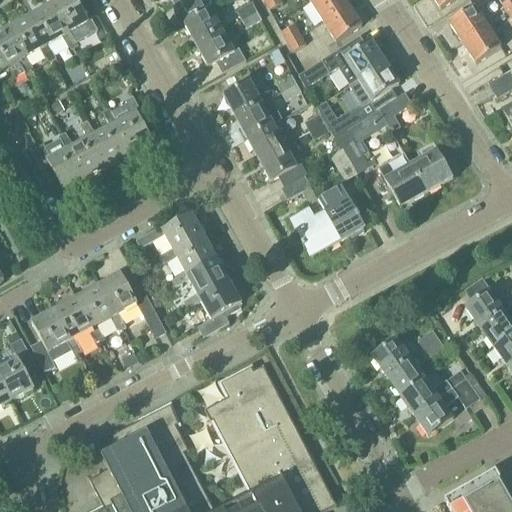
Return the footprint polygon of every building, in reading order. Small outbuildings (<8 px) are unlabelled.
[(75,0),(66,0),(50,8),(66,38),(62,41),(72,53),(79,49),(71,36),(85,28),(94,41),(100,38),(92,24),(89,25),(75,0)] [(181,0),(171,5),(181,24),(183,27),(210,13),(203,0),(181,0)] [(283,9),(278,0),(276,0),(263,7),(268,16),(283,9)] [(348,11),(340,0),(321,0),(310,7),(322,27),(348,11)] [(458,0),(430,0),(439,13),(458,0)] [(511,0),(502,6),(501,7),(507,16),(511,12),(511,0)] [(236,14),(241,23),(255,15),(251,6),(236,14)] [(45,50),(42,53),(50,65),(57,62),(49,48),(62,41),(66,38),(50,8),(29,20),(45,50)] [(447,26),(461,47),(486,32),(492,28),(486,20),(481,23),(473,10),(447,26)] [(360,30),(348,11),(322,27),(335,46),(360,30)] [(210,13),(183,27),(194,48),(221,33),(210,13)] [(256,15),(241,23),(246,31),(260,23),(256,15)] [(29,20),(7,32),(24,63),(19,65),(26,75),(28,77),(34,74),(27,60),(42,53),(45,50),(29,20)] [(280,39),(286,49),(300,41),(295,31),(280,39)] [(7,32),(0,35),(0,82),(4,90),(13,86),(11,83),(26,75),(19,65),(24,63),(7,32)] [(499,52),(486,32),(461,47),(474,68),(499,52)] [(221,33),(194,48),(206,70),(215,65),(221,77),(244,65),(237,52),(233,54),(221,33)] [(306,50),(300,41),(286,49),(291,58),(306,50)] [(343,64),(356,84),(383,68),(370,46),(343,64)] [(328,78),(320,65),(297,80),(304,93),(328,78)] [(345,134),(376,114),(394,103),(389,94),(397,88),(383,68),(349,90),(360,107),(324,131),(331,142),(345,134)] [(511,93),(511,84),(508,77),(487,88),(495,103),(511,93)] [(281,95),(295,87),(290,78),(276,87),(281,95)] [(235,120),(261,106),(250,84),(223,99),(235,120)] [(300,95),(295,87),(281,95),(286,104),(300,95)] [(410,110),(402,98),(394,103),(376,114),(388,134),(388,135),(389,138),(393,136),(393,135),(399,131),(392,120),(410,110)] [(23,100),(15,103),(21,115),(28,112),(23,100)] [(133,100),(126,104),(127,107),(112,115),(118,126),(115,129),(131,158),(154,146),(138,116),(141,114),(133,100)] [(273,127),(283,122),(271,101),(235,120),(246,141),(273,127)] [(59,103),(47,109),(52,119),(65,113),(59,103)] [(511,108),(501,115),(511,134),(511,108)] [(130,158),(115,129),(118,126),(112,115),(111,112),(103,116),(111,130),(96,138),(93,140),(108,170),(130,158)] [(307,135),(321,128),(317,120),(303,127),(307,135)] [(93,140),(96,138),(88,124),(81,128),(89,142),(74,150),(70,152),(86,182),(108,170),(93,140)] [(246,141),(257,162),(294,142),(289,133),(279,139),(273,127),(246,141)] [(326,137),(321,128),(307,135),(312,145),(326,137)] [(370,164),(364,167),(345,134),(331,142),(332,143),(332,142),(339,153),(341,152),(343,155),(357,178),(375,168),(374,165),(375,164),(373,161),(369,163),(370,164)] [(70,152),(74,150),(66,136),(58,140),(66,154),(52,162),(44,147),(37,151),(45,166),(47,165),(63,194),(86,182),(70,152)] [(284,191),(304,180),(308,178),(301,166),(296,169),(290,159),(300,153),(294,142),(257,162),(269,185),(278,180),(284,191)] [(424,162),(410,170),(414,177),(426,197),(452,183),(433,148),(420,155),(424,162)] [(357,178),(343,155),(331,162),(344,185),(357,178)] [(410,170),(403,157),(378,171),(400,211),(426,197),(414,177),(410,170)] [(311,191),(304,180),(281,192),(287,204),(303,195),(311,191)] [(319,206),(311,191),(303,195),(312,212),(291,225),(303,246),(301,247),(303,251),(305,250),(311,262),(341,245),(319,206)] [(326,202),(319,206),(341,245),(351,239),(352,242),(365,235),(363,233),(364,232),(359,221),(360,220),(358,216),(356,217),(349,204),(333,213),(326,202)] [(193,218),(163,234),(161,231),(137,244),(141,252),(165,239),(173,254),(175,257),(205,240),(193,218)] [(217,263),(205,240),(175,257),(173,254),(160,261),(164,268),(177,261),(186,276),(187,279),(217,263)] [(187,279),(186,276),(172,283),(176,291),(190,283),(197,298),(199,301),(230,285),(217,263),(187,279)] [(119,317),(137,308),(155,341),(166,335),(142,290),(131,296),(121,278),(99,290),(115,320),(111,322),(120,335),(127,331),(119,317)] [(242,307),(230,285),(199,301),(197,298),(184,305),(188,312),(201,305),(211,324),(198,331),(204,342),(230,327),(227,321),(240,313),(238,310),(242,307)] [(99,290),(78,301),(94,332),(89,334),(98,347),(105,343),(97,329),(115,320),(99,290)] [(465,311),(478,330),(501,315),(503,313),(490,293),(465,311)] [(94,332),(78,301),(56,313),(72,343),(67,346),(71,352),(76,359),(98,347),(89,334),(94,332)] [(56,313),(32,326),(42,344),(31,350),(45,375),(56,369),(53,365),(73,354),(67,346),(72,343),(56,313)] [(478,330),(492,351),(511,337),(511,325),(503,313),(501,315),(478,330)] [(418,345),(423,353),(437,343),(432,335),(418,345)] [(506,370),(511,366),(511,337),(492,351),(506,370)] [(35,368),(22,342),(12,348),(19,361),(0,371),(0,381),(12,404),(35,392),(25,374),(35,368)] [(372,360),(386,379),(410,362),(397,343),(372,360)] [(437,343),(423,353),(428,361),(443,351),(437,343)] [(135,358),(126,362),(129,369),(138,364),(135,358)] [(424,382),(410,362),(386,379),(399,399),(424,382)] [(252,371),(221,387),(229,401),(205,414),(211,426),(213,424),(259,511),(212,511),(184,457),(189,455),(176,429),(179,429),(170,409),(138,426),(104,443),(111,456),(102,461),(109,474),(89,484),(104,511),(103,511),(332,511),(337,510),(264,370),(254,375),(252,371)] [(424,382),(399,399),(413,419),(465,382),(459,374),(432,393),(424,382)] [(0,410),(12,404),(0,381),(0,410)] [(465,382),(413,419),(427,439),(452,422),(444,410),(457,402),(464,412),(479,402),(465,382)] [(511,511),(511,501),(495,473),(444,502),(449,511),(511,511)]
